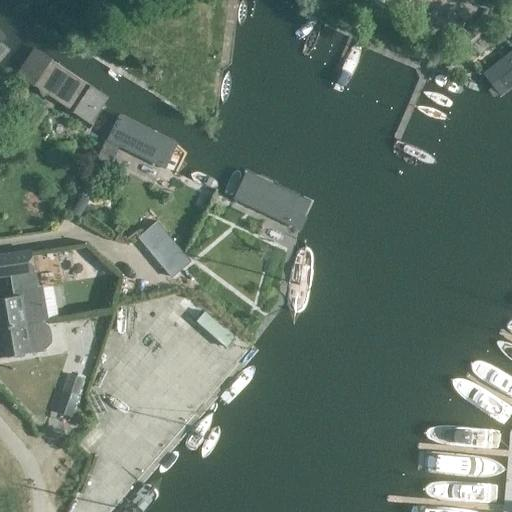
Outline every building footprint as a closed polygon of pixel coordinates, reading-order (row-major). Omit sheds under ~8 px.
[(511,44),(479,70),(496,91),(511,79),(511,44)] [(89,125),(108,98),(33,48),(15,76),(89,125)] [(176,139),(117,112),(105,138),(162,165),(165,160),(177,165),(184,150),(173,144),(176,139)] [(313,202),(244,171),(231,200),(300,231),(313,202)] [(29,251),(0,255),(0,278),(32,273),(29,251)] [(32,263),(33,274),(51,273),(50,261),(32,263)] [(0,298),(0,327),(35,321),(45,320),(39,288),(16,291),(17,295),(0,298)] [(41,291),(44,316),(55,314),(53,290),(41,291)] [(234,340),(204,313),(196,322),(226,348),(234,340)] [(152,317),(157,336),(168,333),(162,314),(152,317)] [(35,325),(35,321),(0,327),(0,358),(29,354),(29,352),(40,350),(40,349),(41,349),(44,347),(47,344),(49,341),(49,337),(48,333),(47,329),(44,326),(41,325),(36,324),(35,325)] [(80,478),(75,499),(83,501),(89,480),(80,478)]
